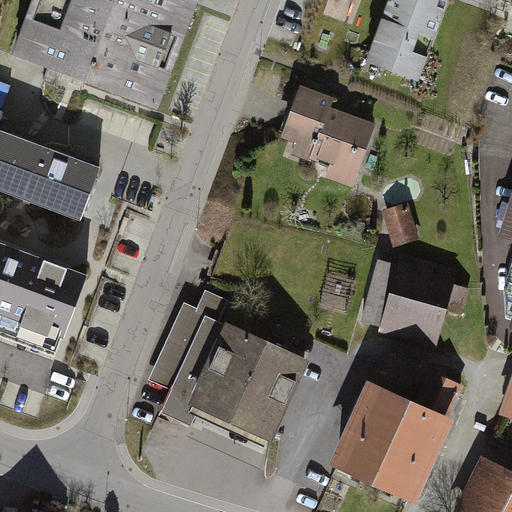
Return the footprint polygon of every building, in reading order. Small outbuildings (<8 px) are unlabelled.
[(35,0),(16,54),(156,106),(195,3),(193,3),(185,0),(35,0)] [(411,66),(422,70),(448,0),(389,0),(371,51),(381,55),(377,66),(407,77),(411,66)] [(319,121),(327,101),(301,91),(285,134),(316,144),(324,123),(319,121)] [(332,102),(327,101),(319,121),(324,123),(316,144),(312,154),(333,162),(328,177),(351,185),(372,128),(329,112),(332,102)] [(99,168),(0,131),(0,190),(80,220),(99,168)] [(406,207),(387,213),(395,242),(415,236),(406,207)] [(0,313),(63,337),(86,275),(0,243),(0,313)] [(404,259),(388,318),(384,317),(380,331),(432,345),(442,308),(460,312),(466,289),(449,284),(452,272),(404,259)] [(381,326),(397,265),(379,260),(363,321),(381,326)] [(218,322),(228,300),(205,290),(196,311),(183,305),(147,383),(170,394),(206,316),(218,322)] [(170,394),(162,413),(191,426),(202,401),(270,432),(303,362),(266,345),(276,322),(228,300),(218,322),(206,316),(170,394)] [(374,480),(409,403),(402,400),(416,370),(386,356),(366,401),(360,398),(350,419),(357,422),(338,463),(374,480)] [(409,403),(374,480),(410,496),(461,386),(432,372),(416,406),(409,403)] [(511,511),(511,477),(494,468),(472,511),(511,511)]
